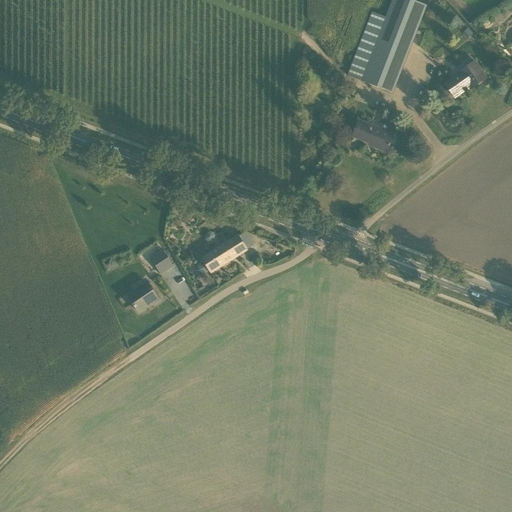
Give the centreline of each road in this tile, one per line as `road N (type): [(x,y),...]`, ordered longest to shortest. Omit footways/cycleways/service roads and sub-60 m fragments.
road 1 (primary): [(333,238),(0,107)]
road 2 (unclassified): [(134,356),(256,274),(333,238)]
road 3 (unclassified): [(333,238),(358,231),(511,113)]
road 4 (primary): [(511,307),(333,238)]
road 5 (track): [(0,465),(49,413),(134,356)]
